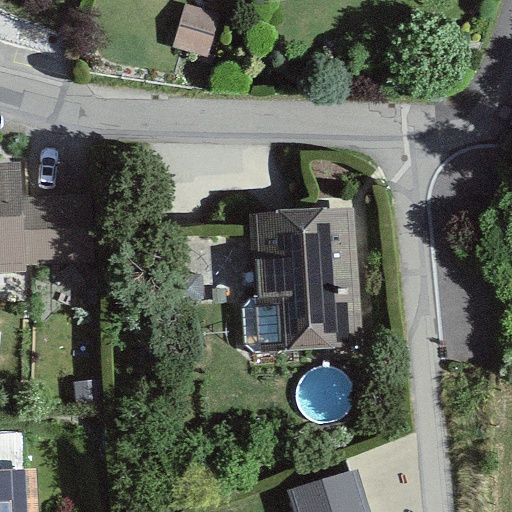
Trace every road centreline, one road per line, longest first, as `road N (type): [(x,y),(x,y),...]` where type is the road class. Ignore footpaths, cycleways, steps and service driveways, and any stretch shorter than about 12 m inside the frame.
road 1 (residential): [(0,89),(131,116),(427,130)]
road 2 (residential): [(439,511),(408,197),(427,130)]
road 3 (residential): [(427,130),(472,114),(496,88),(511,42)]
